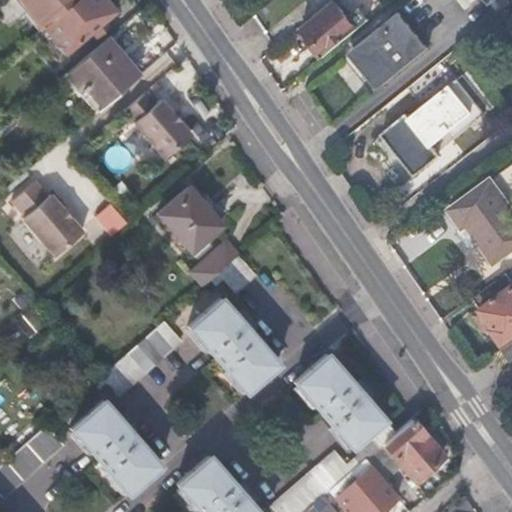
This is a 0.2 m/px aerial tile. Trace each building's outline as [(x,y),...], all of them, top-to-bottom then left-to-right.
[(19,0),(41,26),(43,25),(72,0),(19,0)] [(72,0),(43,25),(66,53),(116,10),(108,0),(72,0)] [(336,1),(301,30),(302,32),(300,34),(309,45),(311,43),(313,45),(318,41),(328,53),(357,28),(348,16),(336,1)] [(348,16),(357,28),(369,19),(359,7),(348,16)] [(398,11),(349,51),(379,87),(427,48),(398,11)] [(65,70),(99,107),(137,74),(104,37),(65,70)] [(318,41),(313,45),(322,58),(328,53),(318,41)] [(379,133),(412,173),(436,154),(429,146),(446,131),(453,140),(485,114),(457,80),(448,87),(447,86),(409,116),(406,112),(379,133)] [(148,88),(125,108),(165,155),(193,131),(162,95),(158,99),(148,88)] [(438,156),(436,154),(412,173),(414,175),(438,156)] [(511,246),(511,205),(490,177),(449,209),(463,226),(467,223),(495,260),(511,246)] [(34,179),(12,199),(24,214),(22,216),(54,254),(83,230),(50,192),(47,194),(34,179)] [(188,186),(159,213),(192,252),(222,225),(188,186)] [(94,218),(111,236),(128,220),(111,202),(94,218)] [(218,271),(238,253),(226,240),(191,270),(203,284),(210,278),(218,271)] [(255,273),(238,253),(218,271),(223,278),(235,292),(255,273)] [(223,278),(218,271),(210,278),(215,284),(223,278)] [(471,298),(493,327),(489,329),(500,345),(511,335),(511,285),(503,274),(471,298)] [(221,297),(188,326),(245,392),(277,363),(221,297)] [(164,319),(93,381),(99,387),(106,381),(119,395),(182,340),(164,319)] [(382,442),(394,431),(382,417),(326,353),(293,381),(350,446),(367,432),(378,445),(382,442)] [(132,395),(150,417),(160,409),(142,387),(132,395)] [(103,398),(70,427),(127,493),(159,464),(103,398)] [(442,455),(410,418),(394,431),(382,442),(378,445),(364,457),(370,465),(380,477),(398,461),(414,479),(442,455)] [(0,492),(4,496),(64,443),(46,422),(2,461),(0,462),(0,492)] [(300,511),(306,507),(320,495),(322,494),(359,462),(354,456),(346,463),(334,449),(269,505),(275,511),(300,511)] [(257,511),(208,454),(175,483),(200,511),(257,511)] [(348,511),(376,511),(396,495),(380,477),(370,465),(334,496),(348,511)] [(335,511),(320,495),(306,507),(310,511),(335,511)]
